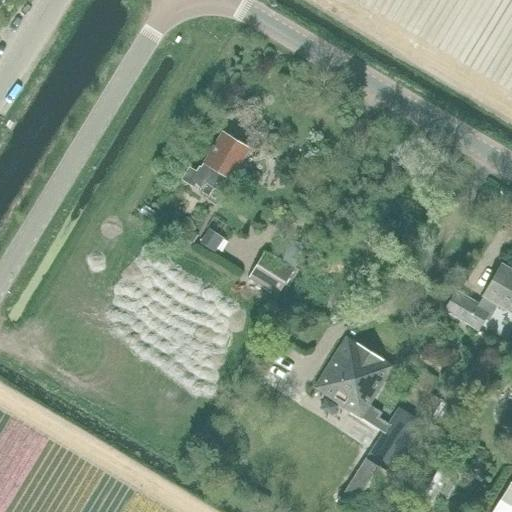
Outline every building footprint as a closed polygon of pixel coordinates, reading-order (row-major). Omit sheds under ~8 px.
[(249,149),(222,133),(201,168),(199,167),(196,172),(189,167),(181,180),(209,197),(215,188),(222,194),(249,149)] [(390,162),(385,171),(399,179),(404,170),(390,162)] [(208,229),(199,243),(215,253),(224,239),(208,229)] [(293,269),(299,244),(287,241),(282,262),(265,253),(249,278),(279,295),(293,269)] [(495,304),(511,314),(511,270),(502,265),(483,298),(485,299),(481,306),(456,292),(445,312),(480,331),(495,304)] [(383,413),(370,404),(393,367),(347,338),(314,389),(361,419),(362,418),(382,432),(366,459),(365,459),(335,507),(344,511),(368,511),(424,424),(397,407),(388,423),(380,418),(383,413)] [(444,402),(415,383),(405,399),(433,418),(444,402)] [(433,503),(449,477),(434,468),(418,495),(433,503)] [(511,511),(511,481),(511,483),(492,511),(511,511)]
